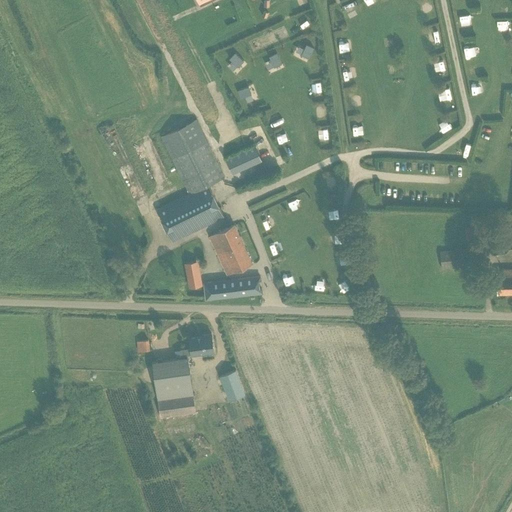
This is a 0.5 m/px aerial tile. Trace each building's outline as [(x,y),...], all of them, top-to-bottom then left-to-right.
[(457,24),(470,23),(470,14),(457,14),(457,24)] [(498,31),(508,30),(507,20),(497,21),(498,31)] [(426,31),(429,40),(439,36),(436,27),(426,31)] [(431,61),(433,70),(443,68),(441,59),(431,61)] [(451,88),(441,89),(442,100),(452,99),(451,88)] [(196,119),(160,136),(188,194),(157,210),(168,232),(172,241),(223,216),(208,185),(224,177),(196,119)] [(441,132),(450,130),(447,120),(438,122),(441,132)] [(328,130),(321,131),(322,140),(329,139),(328,130)] [(255,149),(227,161),(232,173),(260,160),(255,149)] [(252,263),(234,224),(209,236),(227,274),(252,263)] [(491,238),(490,226),(465,228),(465,240),(491,238)] [(493,240),(494,244),(495,254),(511,252),(511,227),(504,229),(505,238),(493,240)] [(440,251),(440,259),(441,269),(474,265),(473,248),(440,251)] [(200,268),(187,270),(190,285),(203,283),(200,268)] [(511,269),(509,269),(497,269),(498,293),(511,292),(511,269)] [(260,276),(204,283),(206,299),(262,293),(260,276)] [(190,348),(180,349),(181,358),(188,357),(188,355),(192,354),(192,355),(204,353),(204,356),(213,354),(212,352),(214,352),(211,333),(201,335),(201,336),(189,338),(190,348)] [(149,340),(136,342),(138,353),(150,351),(149,340)] [(152,362),(153,372),(157,401),(158,401),(161,418),(196,413),(193,396),(194,396),(188,358),(187,358),(181,358),(178,358),(152,362)] [(236,370),(220,376),(229,400),(245,394),(236,370)]
